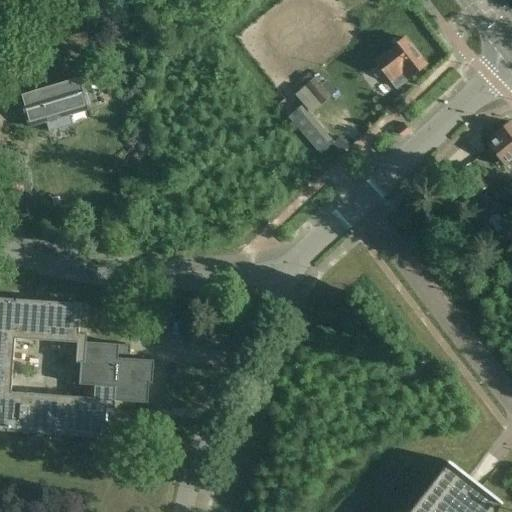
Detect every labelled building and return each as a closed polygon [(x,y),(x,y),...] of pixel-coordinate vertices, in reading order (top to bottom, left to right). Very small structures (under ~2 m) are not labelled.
[(14,63),(36,58),(31,39),(0,46),(0,61),(3,72),(15,69),(14,63)] [(397,89),(426,64),(405,39),(376,64),(397,89)] [(77,75),(19,92),(30,127),(87,110),(77,75)] [(321,106),(332,96),(315,78),(303,87),(321,106)] [(410,132),(407,129),(402,122),(394,130),(403,138),(410,132)] [(511,125),(510,123),(490,139),(493,142),(488,146),(506,167),(511,161),(511,125)] [(476,196),(488,187),(470,165),(459,173),(465,181),(457,186),(469,200),(476,196)] [(0,430),(103,437),(105,408),(113,409),(113,400),(147,403),(148,383),(151,383),(154,361),(117,358),(119,345),(86,342),(86,335),(78,334),(80,304),(0,298),(0,430)] [(483,487),(511,452),(496,441),(468,477),(449,462),(409,511),(497,511),(504,504),(483,487)]
